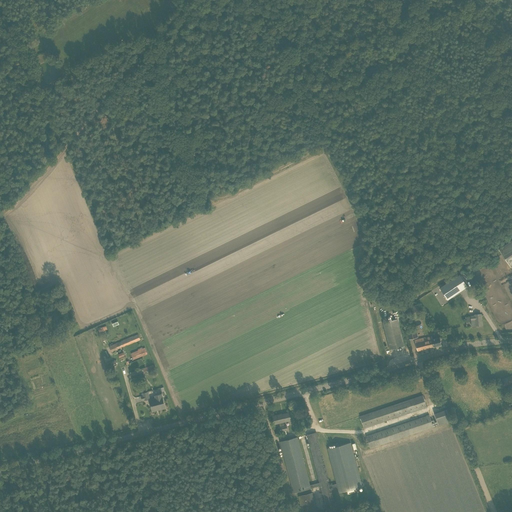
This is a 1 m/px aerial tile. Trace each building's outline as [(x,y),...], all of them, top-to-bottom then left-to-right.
[(511,266),(511,240),(499,249),(511,267),(511,266)] [(440,288),(448,300),(467,287),(460,275),(440,288)] [(471,316),(471,320),(472,326),(482,325),(481,314),(475,314),(475,316),(471,316)] [(389,349),(405,346),(398,318),(392,320),(391,316),(388,316),(389,320),(383,322),(389,349)] [(408,333),(409,339),(423,335),(421,330),(408,333)] [(140,339),(138,334),(119,342),(118,341),(116,342),(116,343),(109,346),(111,351),(140,339)] [(415,340),(418,351),(434,347),(441,345),(439,337),(432,339),(431,337),(426,338),(426,337),(415,340)] [(131,354),(134,360),(147,354),(145,348),(131,354)] [(154,365),(143,369),(144,374),(156,370),(154,365)] [(411,376),(413,381),(422,378),(420,373),(411,376)] [(511,375),(501,379),(501,380),(503,386),(511,382),(511,375)] [(150,399),(148,392),(143,393),(144,395),(141,396),(142,401),(150,399)] [(150,400),(152,411),(165,408),(163,398),(162,393),(155,395),(156,398),(150,400)] [(364,427),(427,407),(423,395),(360,414),(364,427)] [(450,421),(447,409),(435,412),(439,424),(450,421)] [(277,415),(272,416),(274,424),(279,423),(280,427),(281,431),(287,430),(286,425),(284,426),(283,422),(291,420),(289,413),(277,415)] [(371,448),(433,427),(429,415),(366,436),(371,448)] [(336,484),(330,485),(331,488),(337,486),(339,493),(347,490),(348,493),(354,491),(354,489),(362,487),(351,442),(327,449),(336,484)] [(314,500),(312,493),(298,496),(300,504),(314,500)]
